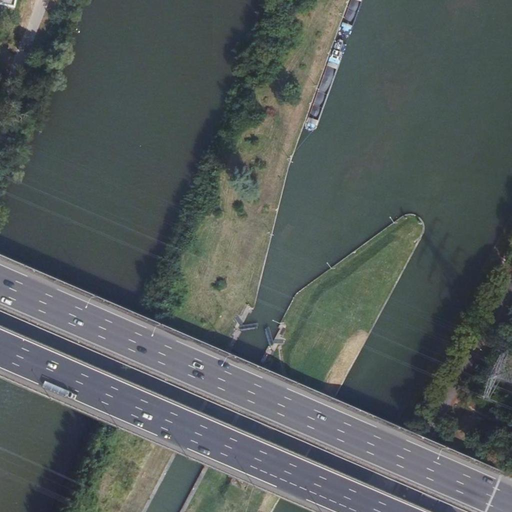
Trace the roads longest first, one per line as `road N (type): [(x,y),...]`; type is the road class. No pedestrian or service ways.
road 1 (motorway): [(511,505),(0,284)]
road 2 (motorway): [(0,350),(380,511)]
road 3 (residential): [(386,511),(511,304)]
